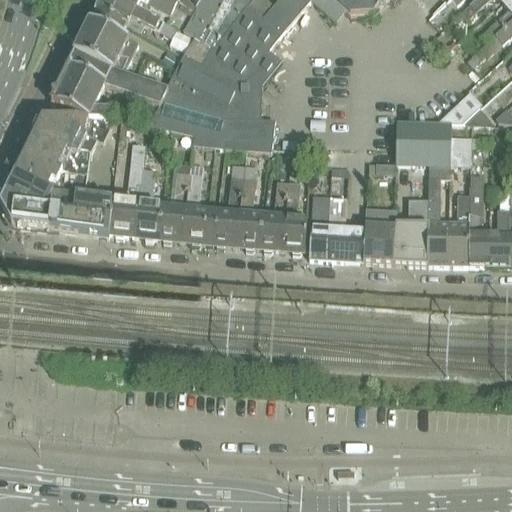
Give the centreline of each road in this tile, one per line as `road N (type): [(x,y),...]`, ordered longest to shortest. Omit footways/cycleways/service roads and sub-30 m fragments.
road 1 (tertiary): [(511,502),(241,506),(0,483)]
road 2 (residential): [(11,257),(356,290),(511,292)]
road 3 (unknown): [(40,260),(27,276),(22,386)]
